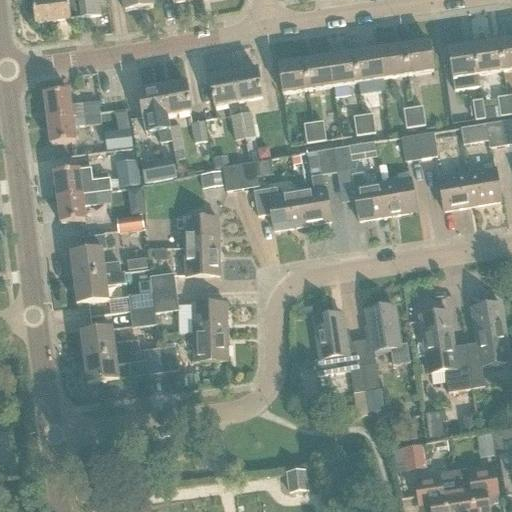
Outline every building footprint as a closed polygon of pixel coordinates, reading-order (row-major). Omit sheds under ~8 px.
[(81,19),(101,17),(98,0),(31,0),(35,26),(71,21),(71,20),(80,19),(81,19)] [(122,0),(125,13),(153,8),(151,0),(122,0)] [(503,74),(511,73),(511,41),(499,44),(503,74)] [(429,44),(404,48),(409,78),(434,75),(429,44)] [(478,78),(503,74),(499,44),(474,48),(478,78)] [(384,82),(409,78),(404,48),(379,52),(384,82)] [(453,82),(478,78),(474,48),(448,51),(453,82)] [(359,86),(384,82),(379,52),(354,55),(359,86)] [(333,90),(359,86),(354,55),(329,59),(333,90)] [(308,94),(333,90),(329,59),(304,63),(308,94)] [(283,97),(308,94),(304,63),(278,67),(283,97)] [(257,71),(233,76),(239,106),(263,101),(257,71)] [(233,76),(209,80),(215,110),(228,108),(237,158),(248,155),(245,141),(241,116),(239,106),(233,76)] [(186,85),(162,89),(168,119),(191,114),(186,85)] [(168,119),(162,89),(138,94),(144,123),(157,121),(163,156),(174,154),(170,129),(168,119)] [(47,121),(84,116),(99,114),(98,105),(71,108),(70,93),(44,96),(47,121)] [(510,117),(507,98),(498,99),(500,118),(510,117)] [(486,121),(483,101),(472,103),(475,122),(486,121)] [(413,110),(416,129),(426,127),(423,108),(413,110)] [(416,129),(413,110),(403,111),(406,131),(416,129)] [(100,126),(99,114),(84,116),(86,127),(100,126)] [(256,139),(252,114),(241,116),(245,141),(256,139)] [(363,117),(366,137),(376,135),(373,116),(363,117)] [(366,137),(363,117),(353,119),(356,138),(366,137)] [(75,142),(73,118),(47,121),(50,145),(75,142)] [(511,121),(502,124),(506,148),(511,146),(511,121)] [(323,123),(314,125),(316,144),(326,143),(323,123)] [(506,148),(502,124),(461,130),(463,147),(489,143),(490,151),(506,148)] [(316,144),(314,125),(304,126),(307,146),(316,144)] [(180,128),(170,129),(174,154),(185,152),(180,128)] [(130,132),(106,135),(108,151),(132,148),(130,132)] [(434,134),(417,137),(421,161),(438,159),(434,134)] [(421,161),(417,137),(401,140),(405,164),(421,161)] [(333,151),(337,175),(341,195),(354,193),(359,224),(388,219),(382,186),(366,188),(364,174),(354,176),(349,149),(333,151)] [(260,160),(269,159),(267,150),(262,151),(259,154),(260,160)] [(321,178),(323,177),(337,175),(333,151),(317,154),(321,178)] [(160,161),(141,164),(145,186),(164,182),(160,161)] [(136,164),(116,167),(120,190),(139,187),(136,164)] [(239,167),(243,192),(259,189),(255,164),(239,167)] [(243,192),(239,167),(223,170),(227,194),(243,192)] [(495,171),(467,176),(473,209),(501,204),(495,171)] [(79,172),(54,175),(58,200),(109,194),(108,184),(81,187),(79,172)] [(399,183),(382,186),(388,219),(416,214),(410,181),(409,174),(397,176),(399,183)] [(220,175),(200,178),(202,193),(222,190),(220,175)] [(444,214),(473,209),(467,176),(438,180),(444,214)] [(323,177),(321,178),(312,179),(314,193),(297,195),(303,229),(331,224),(323,177)] [(274,233),(303,229),(297,195),(278,198),(277,190),(254,194),(258,219),(271,217),(274,233)] [(140,191),(128,192),(131,216),(143,215),(140,191)] [(110,205),(109,194),(58,200),(61,226),(85,223),(84,209),(110,205)] [(184,230),(185,251),(219,249),(218,220),(184,221),(184,222),(177,222),(177,230),(184,230)] [(74,281),(121,275),(120,264),(105,266),(103,252),(107,252),(105,237),(80,240),(82,254),(71,256),(74,281)] [(220,278),(219,249),(185,251),(185,279),(220,278)] [(147,261),(127,263),(128,274),(148,272),(147,261)] [(125,275),(121,275),(74,281),(77,307),(109,303),(107,288),(126,286),(125,275)] [(152,295),(153,298),(177,294),(174,276),(150,279),(152,295)] [(154,311),(155,316),(179,313),(177,294),(153,298),(154,311)] [(154,311),(153,298),(152,295),(128,298),(130,314),(154,311)] [(192,307),(193,336),(227,335),(227,306),(192,307)] [(477,346),(466,347),(472,391),(486,389),(483,369),(509,365),(501,306),(472,310),(477,346)] [(400,347),(394,309),(366,313),(372,354),(391,351),(393,367),(410,365),(407,346),(400,347)] [(154,311),(130,314),(132,330),(157,327),(155,316),(154,311)] [(447,395),(472,391),(466,347),(454,349),(448,314),(419,318),(428,376),(443,373),(447,395)] [(357,414),(369,412),(363,368),(350,370),(342,317),(314,321),(320,362),(315,363),(317,379),(333,377),(332,376),(350,373),(357,414)] [(80,335),(84,361),(131,355),(130,344),(114,346),(112,331),(80,335)] [(228,364),(227,335),(193,336),(194,365),(228,364)] [(176,349),(162,351),(165,375),(179,373),(176,349)] [(146,377),(165,375),(162,351),(132,355),(131,355),(84,361),(87,386),(119,382),(117,368),(145,364),(146,377)] [(375,366),(363,368),(369,412),(382,410),(375,366)] [(0,468),(12,467),(7,436),(0,437),(0,468)] [(492,439),(477,441),(480,463),(495,461),(492,439)] [(422,450),(402,453),(405,475),(426,472),(422,450)] [(511,454),(499,457),(503,482),(511,480),(511,454)] [(465,471),(453,473),(456,492),(459,511),(488,511),(486,498),(498,496),(494,472),(470,476),(465,471)] [(305,473),(295,474),(287,475),(289,495),(307,493),(305,473)] [(439,480),(415,484),(419,509),(430,508),(430,511),(459,511),(456,492),(453,473),(441,475),(439,480)]
